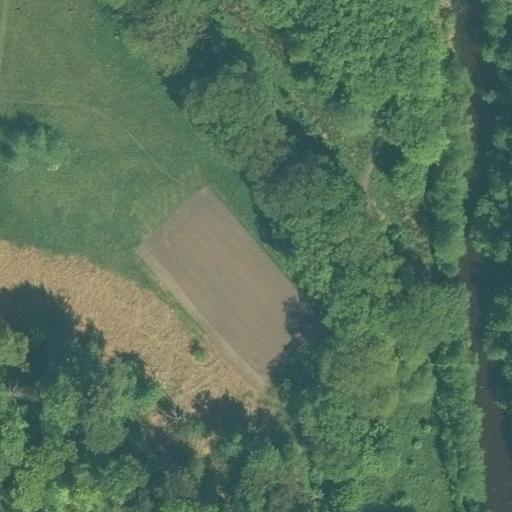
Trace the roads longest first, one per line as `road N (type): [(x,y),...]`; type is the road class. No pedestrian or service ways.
road 1 (track): [(189,0),(354,196),(394,259)]
road 2 (track): [(394,259),(389,291),(342,365),(286,511)]
